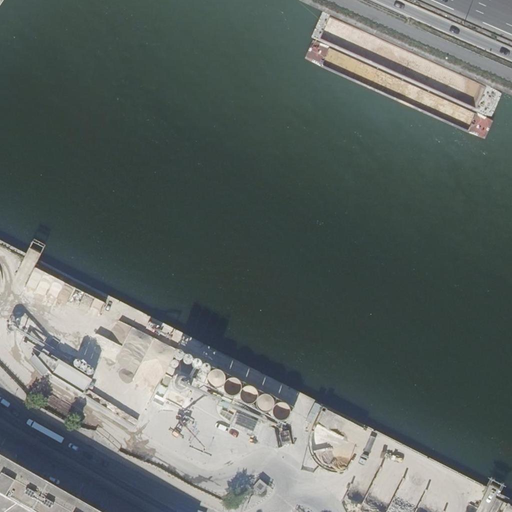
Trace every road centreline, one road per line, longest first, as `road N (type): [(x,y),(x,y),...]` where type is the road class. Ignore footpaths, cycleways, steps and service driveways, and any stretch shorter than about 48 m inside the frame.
road 1 (unknown): [(12,294),(77,327),(115,385),(159,407)]
road 2 (residential): [(345,0),(511,73)]
road 3 (unknown): [(466,511),(435,475),(396,452),(371,455),(325,495)]
road 4 (primary): [(186,511),(34,428)]
road 5 (unknown): [(137,442),(25,374),(0,341)]
road 6 (motorway): [(390,0),(511,55)]
road 7 (unknown): [(137,442),(218,468),(256,445)]
